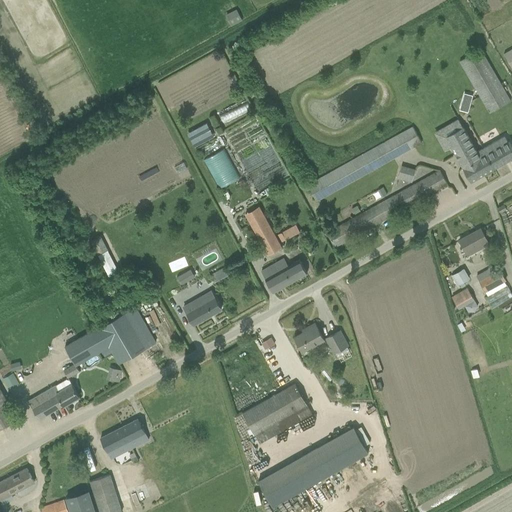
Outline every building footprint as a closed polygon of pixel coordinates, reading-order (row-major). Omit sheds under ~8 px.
[(232,24),(243,18),(237,8),(227,14),(232,24)] [(481,48),(459,61),(490,113),(511,101),(481,48)] [(247,103),(220,116),(223,121),(249,109),(247,103)] [(482,158),(478,151),(477,152),(463,127),(459,119),(452,123),(454,127),(444,133),(463,167),(463,168),(463,169),(482,158)] [(208,122),(188,131),(194,145),(214,136),(208,122)] [(307,184),(317,201),(422,143),(413,126),(307,184)] [(492,170),(511,158),(511,144),(510,141),(508,142),(505,136),(483,148),(487,155),(484,157),(492,170)] [(492,170),(484,157),(487,155),(483,148),(478,151),(482,158),(463,169),(471,182),(492,170)] [(203,161),(219,189),(240,177),(225,149),(203,161)] [(413,182),(416,169),(401,164),(397,177),(413,182)] [(336,247),(448,184),(440,169),(327,232),(336,247)] [(355,214),(361,211),(357,205),(352,208),(355,214)] [(282,247),(280,242),(267,218),(261,207),(246,215),(252,226),(268,255),(282,247)] [(300,232),(296,224),(278,234),(282,242),(300,232)] [(459,240),(464,249),(468,256),(490,244),(481,229),(459,240)] [(109,277),(119,272),(108,250),(98,255),(109,277)] [(273,292),(307,273),(300,259),(288,265),(284,258),(261,270),(273,292)] [(229,275),(224,267),(210,274),(214,283),(229,275)] [(451,274),(457,285),(471,278),(465,267),(451,274)] [(183,284),(196,276),(192,268),(178,275),(183,284)] [(501,268),(480,280),(486,292),(507,280),(501,268)] [(468,287),(452,295),(458,307),(474,298),(468,287)] [(194,324),(222,308),(212,291),(184,307),(187,313),(194,324)] [(119,363),(156,342),(136,307),(99,328),(99,327),(65,345),(75,363),(76,365),(102,351),(110,346),(113,351),(119,363)] [(309,329),(295,337),(302,351),(324,339),(315,323),(308,327),(309,329)] [(326,338),(331,347),(334,353),(348,346),(340,330),(326,338)] [(271,337),(261,343),(265,349),(275,344),(271,337)] [(113,351),(110,346),(102,351),(105,356),(113,351)] [(21,369),(19,362),(10,364),(12,371),(21,369)] [(68,378),(80,372),(75,364),(64,371),(68,378)] [(119,381),(122,370),(107,365),(103,376),(119,381)] [(473,378),(480,376),(477,368),(471,370),(473,378)] [(10,391),(20,385),(13,373),(3,379),(10,391)] [(277,377),(271,379),(275,391),(282,388),(277,377)] [(64,406),(80,397),(70,380),(67,379),(55,385),(43,392),(47,400),(50,398),(52,403),(60,398),(64,405),(64,406)] [(301,420),(312,414),(295,383),(243,413),(255,434),(296,411),(301,420)] [(0,429),(18,419),(0,388),(0,429)] [(39,420),(64,405),(60,398),(52,403),(50,398),(47,400),(43,392),(28,401),(39,420)] [(145,432),(138,418),(101,437),(111,458),(134,446),(131,439),(145,432)] [(359,428),(257,476),(270,503),(372,456),(359,428)] [(139,461),(134,452),(129,455),(133,463),(139,461)] [(0,482),(0,498),(34,481),(27,468),(0,482)] [(100,511),(122,511),(123,511),(111,474),(90,480),(100,511)] [(155,489),(127,501),(131,511),(137,509),(138,511),(139,511),(161,502),(155,489)] [(42,511),(66,511),(69,511),(65,500),(41,508),(42,511)]
